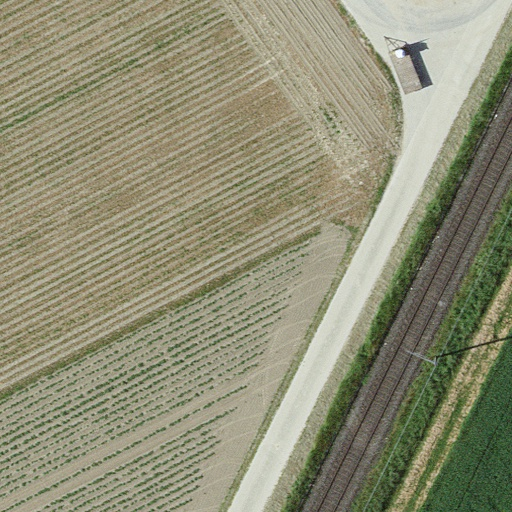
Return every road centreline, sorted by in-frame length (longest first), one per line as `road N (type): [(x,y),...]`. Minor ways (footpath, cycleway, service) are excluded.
road 1 (track): [(500,0),(247,511)]
road 2 (track): [(356,0),(440,121)]
